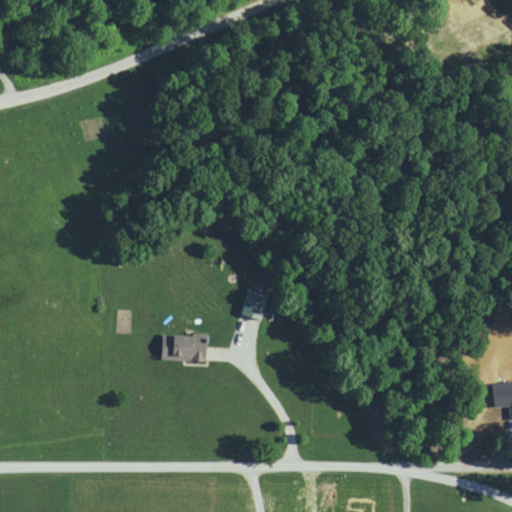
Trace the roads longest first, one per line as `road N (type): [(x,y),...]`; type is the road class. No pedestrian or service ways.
road 1 (residential): [(0,461),(316,461),(432,469),(511,493)]
road 2 (residential): [(0,101),(269,0)]
